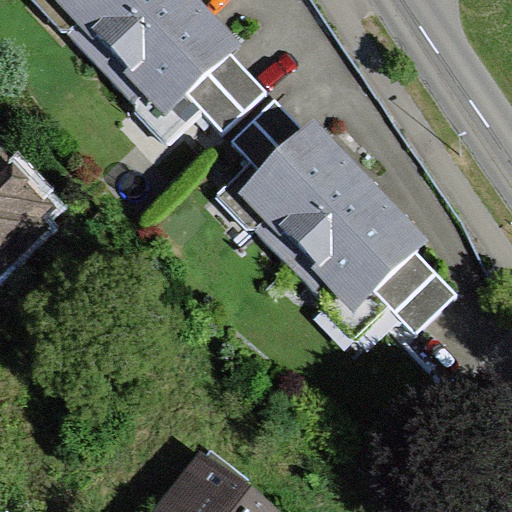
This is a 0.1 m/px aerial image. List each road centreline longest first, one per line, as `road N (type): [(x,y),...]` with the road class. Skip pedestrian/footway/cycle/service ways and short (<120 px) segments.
road 1 (residential): [(511,341),(374,502)]
road 2 (tertiary): [(511,159),(399,0)]
